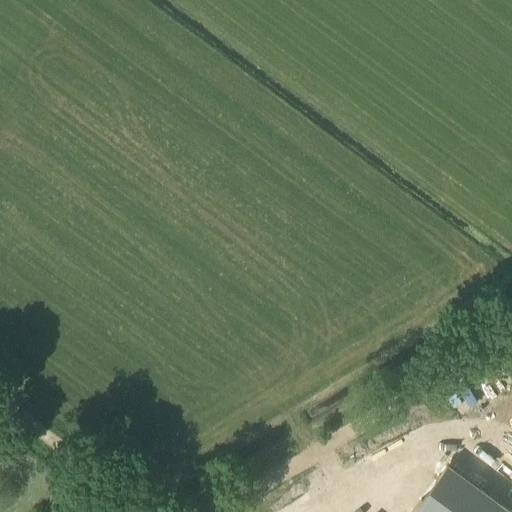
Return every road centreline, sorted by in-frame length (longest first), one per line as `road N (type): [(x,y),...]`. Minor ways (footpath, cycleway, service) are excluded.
road 1 (track): [(222,511),(511,334)]
road 2 (track): [(0,401),(146,511)]
